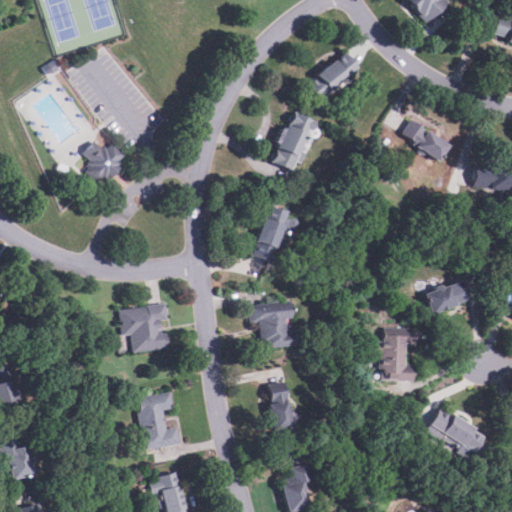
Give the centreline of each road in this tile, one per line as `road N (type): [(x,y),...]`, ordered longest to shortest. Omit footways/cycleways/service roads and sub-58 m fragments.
road 1 (residential): [(242,511),(212,392),(196,245),(201,165),(239,75),(282,26),(321,0)]
road 2 (residential): [(199,270),(99,268),(0,225)]
road 3 (residential): [(511,107),(429,80),(349,0)]
